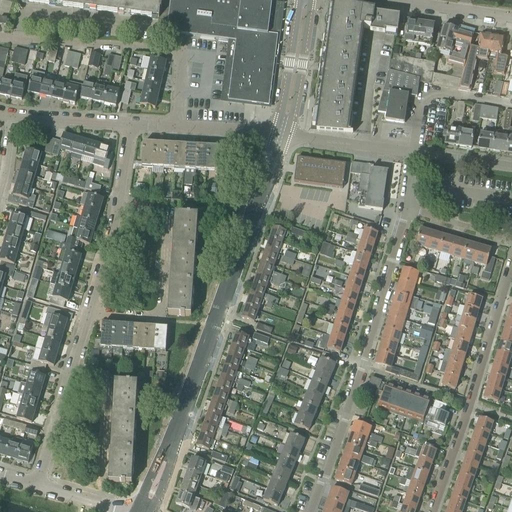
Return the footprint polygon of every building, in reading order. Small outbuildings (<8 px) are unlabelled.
[(89,10),(90,0),(55,0),(55,5),(89,10)] [(123,14),(125,0),(90,0),(89,10),(123,14)] [(158,18),(159,0),(125,0),(123,14),(158,18)] [(159,0),(157,31),(235,41),(227,101),(267,106),(280,11),(276,5),(237,0),(159,0)] [(345,132),(359,32),(360,28),(363,28),(397,33),(399,17),(374,14),(374,12),(373,11),(372,13),(328,7),(324,38),(326,38),(314,127),(331,130),(350,133),(350,132),(345,132)] [(418,44),(420,23),(407,21),(404,42),(418,44)] [(434,25),(420,23),(418,44),(431,46),(434,25)] [(458,32),(458,31),(443,27),(440,39),(441,39),(438,50),(450,54),(451,55),(458,32)] [(459,27),(458,31),(458,32),(451,55),(450,54),(447,64),(454,66),(464,69),(468,54),(468,52),(470,48),(474,32),(459,27)] [(490,45),(491,37),(490,35),(487,35),(486,36),(479,35),(477,48),(476,60),(488,62),(488,59),(489,54),(490,45)] [(503,38),(491,37),(489,54),(488,59),(496,60),(494,76),(505,77),(507,64),(508,64),(508,63),(507,63),(508,58),(501,56),(503,38)] [(17,64),(20,50),(14,48),(10,63),(17,64)] [(50,48),(47,62),(54,64),(57,50),(50,48)] [(477,48),(470,48),(468,52),(468,54),(464,69),(463,69),(460,80),(458,90),(457,91),(469,93),(476,60),(477,48)] [(27,52),(20,50),(17,64),(24,66),(27,52)] [(71,69),(74,54),(67,52),(63,67),(71,69)] [(390,59),(387,73),(392,74),(396,61),(397,58),(398,58),(399,53),(392,52),(390,59)] [(80,55),(74,54),(71,69),(77,70),(80,55)] [(100,56),(91,54),(88,66),(97,69),(100,56)] [(111,72),(115,56),(108,55),(105,70),(111,72)] [(121,58),(115,56),(111,72),(118,73),(121,58)] [(150,58),(147,70),(163,74),(166,62),(150,58)] [(398,58),(397,58),(396,61),(392,74),(419,81),(418,83),(431,86),(433,76),(435,64),(419,61),(415,61),(398,58)] [(464,69),(454,66),(451,79),(460,80),(463,69),(464,69)] [(160,85),(163,74),(147,70),(145,81),(160,85)] [(44,75),(32,72),(27,93),(39,96),(42,81),(44,75)] [(418,85),(418,83),(419,81),(392,74),(387,73),(377,113),(386,114),(385,122),(403,124),(408,97),(416,98),(418,85)] [(451,79),(433,76),(431,86),(458,90),(460,80),(451,79)] [(12,82),(1,80),(0,81),(0,82),(0,95),(9,98),(12,82)] [(51,99),(55,84),(42,81),(39,96),(51,99)] [(97,81),(96,86),(92,101),(103,104),(107,89),(108,84),(97,81)] [(157,97),(160,85),(145,81),(142,93),(157,97)] [(24,85),(12,82),(9,98),(20,100),(24,85)] [(77,92),(81,93),(83,86),(67,83),(66,86),(62,102),(62,103),(63,104),(68,105),(69,104),(69,103),(74,104),(77,92)] [(92,101),(96,86),(84,83),(83,86),(81,93),(80,98),(92,101)] [(503,84),(497,83),(495,94),(500,95),(503,84)] [(62,102),(66,86),(55,84),(51,99),(62,102)] [(119,92),(107,89),(103,104),(115,107),(119,92)] [(130,90),(129,90),(123,89),(120,103),(127,105),(130,90)] [(154,109),(157,97),(142,93),(139,105),(154,109)] [(456,119),(462,120),(464,104),(458,103),(456,119)] [(472,122),(478,123),(479,120),(481,107),(474,106),(472,122)] [(498,110),(481,107),(479,120),(496,122),(498,110)] [(505,153),(509,129),(511,112),(504,111),(501,133),(494,132),(491,152),(505,153)] [(458,147),(460,131),(448,129),(445,145),(458,147)] [(473,133),(460,131),(458,147),(471,149),(473,133)] [(491,152),(494,132),(493,136),(480,134),(477,149),(491,152)] [(74,138),(63,134),(60,142),(61,142),(59,150),(70,153),(74,138)] [(50,154),(54,140),(47,138),(43,152),(50,154)] [(81,157),(86,141),(74,138),(70,153),(81,157)] [(60,142),(54,140),(50,154),(57,157),(59,150),(61,142),(60,142)] [(97,145),(86,141),(81,157),(92,160),(97,145)] [(152,168),(153,144),(142,143),(141,167),(152,168)] [(163,168),(164,144),(153,144),(152,168),(163,168)] [(173,169),(175,145),(164,144),(163,168),(173,169)] [(109,148),(97,145),(92,160),(91,164),(103,168),(102,169),(107,170),(111,155),(107,154),(109,148)] [(184,170),(186,146),(175,145),(173,169),(184,170)] [(196,146),(186,146),(184,170),(184,177),(183,186),(191,186),(192,177),(194,177),(195,170),(196,146)] [(206,171),(207,147),(196,146),(195,170),(206,171)] [(218,148),(207,147),(206,171),(216,172),(218,148)] [(26,149),(22,161),(37,166),(41,154),(26,149)] [(346,165),(297,158),(294,182),(309,185),(342,189),(346,165)] [(34,178),(37,166),(22,161),(19,173),(34,178)] [(351,163),(350,167),(349,174),(360,176),(357,194),(360,195),(358,208),(382,212),(384,202),(381,202),(386,173),(388,173),(388,172),(373,170),(373,169),(371,168),(371,166),(351,163)] [(30,189),(34,178),(19,173),(15,185),(30,189)] [(73,186),(74,181),(63,177),(61,183),(73,186)] [(92,180),(87,179),(84,189),(98,193),(100,187),(91,184),(92,180)] [(84,190),(85,184),(74,181),(73,186),(84,190)] [(29,195),(30,189),(15,185),(12,196),(19,198),(17,205),(32,209),(35,197),(29,195)] [(79,205),(84,207),(99,211),(103,199),(83,193),(79,205)] [(52,210),(59,212),(60,205),(54,203),(52,210)] [(50,207),(43,205),(41,212),(48,214),(50,207)] [(99,211),(84,207),(81,218),(96,222),(99,211)] [(29,217),(31,212),(16,208),(14,215),(12,214),(8,226),(23,230),(27,218),(29,219),(29,217)] [(46,217),(31,212),(29,217),(45,221),(46,217)] [(174,215),(172,251),(176,252),(176,249),(195,250),(197,217),(174,215)] [(92,234),(96,222),(81,218),(76,217),(72,228),(92,234)] [(23,230),(8,226),(5,237),(20,242),(23,230)] [(89,245),(92,234),(72,228),(69,239),(67,238),(65,245),(80,249),(82,243),(89,245)] [(274,228),(269,240),(282,245),(286,233),(274,228)] [(305,240),(307,234),(292,228),(290,234),(305,240)] [(364,230),(360,242),(373,246),(377,234),(373,233),(364,230)] [(427,250),(432,233),(420,230),(415,247),(427,250)] [(65,236),(48,231),(46,239),(59,243),(62,244),(65,236)] [(439,254),(444,237),(432,233),(427,250),(439,254)] [(16,253),(20,242),(5,237),(3,237),(1,243),(3,244),(1,249),(16,253)] [(450,257),(455,240),(444,237),(439,254),(450,257)] [(278,256),(282,245),(269,240),(265,251),(278,256)] [(462,261),(467,244),(455,240),(450,257),(462,261)] [(373,246),(360,242),(357,254),(369,258),(373,246)] [(78,255),(80,249),(65,245),(62,244),(59,243),(58,249),(60,250),(57,262),(62,263),(77,268),(80,256),(78,255)] [(328,245),(323,243),(319,255),(324,257),(328,245)] [(474,264),(478,247),(467,244),(462,261),(474,264)] [(491,251),(478,247),(474,264),(486,268),(484,273),(482,273),(480,279),(488,282),(494,259),(488,258),(491,251)] [(13,265),(16,253),(1,249),(0,253),(0,261),(0,262),(0,267),(13,271),(15,265),(13,265)] [(192,284),(195,250),(176,249),(176,252),(172,251),(170,279),(174,279),(174,282),(192,284)] [(274,267),(278,256),(265,251),(262,262),(274,267)] [(286,252),(284,258),(288,260),(295,262),(297,256),(286,252)] [(357,254),(352,253),(350,259),(345,257),(343,263),(353,266),(366,270),(369,258),(357,254)] [(288,260),(284,258),(282,264),(293,268),(295,262),(288,260)] [(345,264),(335,261),(334,266),(343,269),(345,264)] [(272,272),(274,267),(262,262),(258,273),(284,283),(286,277),(272,272)] [(73,279),(77,268),(62,263),(59,274),(58,275),(73,279)] [(305,264),(303,276),(310,277),(313,266),(305,264)] [(319,276),(329,281),(334,270),(324,266),(319,276)] [(362,282),(366,270),(353,266),(349,278),(362,282)] [(11,278),(13,271),(0,267),(0,286),(1,287),(5,276),(11,278)] [(402,270),(399,281),(415,286),(418,275),(402,270)] [(13,279),(24,283),(26,275),(16,272),(13,279)] [(70,290),(73,279),(58,275),(59,274),(53,273),(49,284),(55,286),(70,290)] [(284,283),(258,273),(254,285),(266,289),(268,284),(284,290),(286,284),(284,283)] [(434,282),(449,287),(450,281),(436,276),(434,282)] [(358,294),(362,282),(349,278),(346,290),(358,294)] [(190,317),(192,284),(174,282),(174,279),(170,279),(167,315),(190,317)] [(322,282),(312,279),(310,284),(320,288),(322,282)] [(343,284),(333,281),(331,286),(341,289),(343,284)] [(411,298),(415,286),(399,281),(395,293),(411,298)] [(266,289),(254,285),(250,296),(262,301),(268,303),(272,305),(275,299),(264,295),(266,289)] [(66,302),(70,290),(55,286),(52,297),(50,297),(48,304),(62,308),(64,302),(66,302)] [(354,305),(358,294),(346,290),(342,301),(354,305)] [(408,310),(411,298),(395,293),(392,305),(408,310)] [(258,312),(262,301),(250,296),(245,308),(258,312)] [(468,296),(465,307),(478,311),(482,300),(468,296)] [(351,317),(354,305),(342,301),(338,313),(351,317)] [(26,303),(21,319),(27,320),(32,304),(26,303)] [(404,321),(408,310),(392,305),(388,317),(404,321)] [(46,315),(43,326),(63,332),(67,320),(59,318),(61,312),(47,307),(45,314),(46,315)] [(477,316),(478,311),(465,307),(462,318),(475,322),(476,322),(477,322),(479,317),(478,316),(477,316)] [(254,324),(258,312),(245,308),(241,319),(254,324)] [(432,309),(430,316),(436,318),(438,311),(432,309)] [(347,329),(351,317),(338,313),(334,325),(347,329)] [(436,318),(430,316),(427,324),(434,326),(436,318)] [(401,333),(404,321),(388,317),(385,329),(401,333)] [(472,334),(475,322),(462,318),(462,319),(456,317),(455,322),(460,324),(458,330),(472,334)] [(111,348),(113,324),(101,324),(99,350),(111,351),(111,348)] [(122,349),(124,325),(113,324),(111,348),(122,349)] [(270,336),(270,335),(272,330),(257,324),(255,330),(270,336)] [(132,350),(134,326),(124,325),(122,349),(132,350)] [(343,341),(347,329),(334,325),(331,337),(343,341)] [(63,332),(43,326),(42,326),(40,331),(46,333),(45,339),(60,343),(63,332)] [(143,351),(145,327),(134,326),(132,350),(143,351)] [(154,352),(156,328),(145,327),(143,351),(154,352)] [(433,330),(422,327),(420,333),(431,336),(433,330)] [(167,328),(156,328),(154,352),(165,352),(167,328)] [(397,346),(401,333),(385,329),(381,341),(397,346)] [(468,345),(472,334),(458,330),(455,341),(468,345)] [(511,344),(511,332),(504,330),(500,341),(511,344)] [(236,334),(232,346),(244,350),(248,339),(236,334)] [(266,345),(269,339),(254,334),(251,340),(266,345)] [(339,353),(343,341),(331,337),(327,349),(339,353)] [(56,355),(60,343),(45,339),(41,350),(41,351),(56,355)] [(394,357),(397,346),(381,341),(378,353),(394,357)] [(465,356),(468,345),(455,341),(452,352),(465,356)] [(511,344),(500,341),(497,353),(511,357),(511,358),(511,344)] [(240,361),(244,350),(232,346),(228,357),(240,361)] [(53,367),(56,355),(41,351),(41,350),(35,348),(31,360),(29,366),(44,370),(46,365),(53,367)] [(462,368),(465,356),(452,352),(446,351),(442,362),(448,364),(462,368)] [(394,357),(378,353),(374,364),(390,369),(394,357)] [(507,368),(511,358),(511,357),(497,353),(493,364),(507,368)] [(236,373),(240,361),(228,357),(224,368),(236,373)] [(247,357),(245,363),(255,367),(257,361),(247,357)] [(320,359),(316,370),(330,376),(335,365),(320,359)] [(289,370),(292,363),(285,360),(282,367),(289,370)] [(458,379),(462,368),(448,364),(442,362),(439,373),(445,375),(458,379)] [(253,372),(255,367),(245,363),(243,369),(253,372)] [(504,380),(507,368),(493,364),(490,376),(504,380)] [(44,370),(29,366),(25,365),(23,370),(24,370),(22,376),(28,378),(26,384),(41,389),(41,388),(42,389),(44,388),(45,383),(44,382),(43,382),(44,377),(42,376),(44,370)] [(232,384),(236,373),(224,368),(220,380),(232,384)] [(288,373),(279,369),(276,376),(285,379),(288,373)] [(326,387),(330,376),(316,370),(311,382),(326,387)] [(419,377),(401,371),(399,376),(417,383),(419,377)] [(455,391),(458,379),(445,375),(441,387),(455,391)] [(500,391),(504,380),(490,376),(487,387),(500,391)] [(228,395),(232,384),(220,380),(216,391),(228,395)] [(239,380),(238,385),(247,389),(249,383),(239,380)] [(383,384),(371,380),(369,386),(380,390),(383,384)] [(114,382),(111,419),(116,419),(116,416),(134,417),(136,384),(114,382)] [(321,399),(326,387),(311,382),(307,393),(321,399)] [(37,400),(41,389),(26,384),(22,396),(37,400)] [(245,395),(247,389),(238,385),(236,391),(245,395)] [(386,385),(378,408),(388,412),(396,388),(386,385)] [(497,403),(500,391),(487,387),(483,399),(497,403)] [(388,412),(387,414),(396,417),(404,391),(396,388),(388,412)] [(270,390),(265,403),(269,405),(275,392),(270,390)] [(224,407),(228,395),(216,391),(212,402),(224,407)] [(404,391),(396,417),(404,420),(413,394),(404,391)] [(316,410),(321,399),(307,393),(302,404),(316,410)] [(413,394),(404,420),(413,423),(422,398),(418,397),(418,396),(413,394)] [(34,411),(37,400),(22,396),(19,407),(34,411)] [(422,398),(413,423),(422,426),(427,411),(426,411),(430,401),(422,398)] [(220,418),(224,407),(212,402),(208,414),(220,418)] [(446,406),(434,402),(426,427),(437,431),(439,426),(444,428),(448,416),(443,415),(446,406)] [(264,417),(269,405),(265,403),(259,415),(264,417)] [(316,410),(302,404),(298,415),(312,421),(316,410)] [(30,423),(34,411),(19,407),(15,419),(30,423)] [(216,429),(220,418),(208,414),(204,425),(216,429)] [(308,432),(312,421),(298,415),(293,426),(308,432)] [(132,450),(134,417),(116,416),(116,419),(111,419),(110,446),(114,446),(114,449),(132,450)] [(362,417),(360,422),(372,426),(374,421),(362,417)] [(479,419),(475,430),(489,435),(493,423),(479,419)] [(13,429),(14,423),(3,420),(1,425),(13,429)] [(24,432),(26,427),(14,423),(13,429),(24,432)] [(370,428),(354,423),(350,435),(366,440),(377,444),(379,438),(374,436),(368,434),(370,428)] [(212,441),(216,429),(204,425),(200,436),(212,441)] [(26,427),(24,432),(24,433),(36,437),(38,430),(26,427)] [(485,446),(489,435),(475,430),(471,441),(485,446)] [(289,435),(285,446),(299,452),(304,441),(289,435)] [(366,440),(350,435),(346,446),(362,452),(364,445),(375,449),(377,444),(366,440)] [(209,452),(212,441),(200,436),(196,447),(209,452)] [(9,442),(0,439),(0,455),(4,457),(9,442)] [(16,460),(20,445),(22,440),(15,439),(14,444),(9,442),(4,457),(16,460)] [(481,458),(485,446),(471,441),(467,453),(481,458)] [(501,442),(497,451),(503,453),(506,444),(501,442)] [(32,449),(20,445),(16,460),(15,461),(16,463),(21,464),(22,463),(22,462),(27,464),(32,449)] [(436,452),(419,445),(417,451),(407,448),(405,453),(404,453),(403,454),(432,464),(436,452)] [(131,483),(132,450),(114,449),(114,446),(110,446),(108,482),(131,483)] [(295,463),(299,452),(285,446),(280,457),(295,463)] [(360,457),(362,452),(346,446),(342,458),(358,463),(360,457)] [(390,447),(386,458),(392,459),(395,449),(390,447)] [(210,458),(225,464),(227,458),(212,452),(210,458)] [(477,469),(481,458),(467,453),(463,464),(477,469)] [(427,476),(432,464),(403,454),(401,460),(407,462),(407,461),(417,465),(416,467),(411,466),(410,469),(415,471),(427,476)] [(290,474),(295,463),(280,457),(276,469),(290,474)] [(373,462),(360,457),(358,463),(370,467),(373,462)] [(354,475),(358,463),(342,458),(338,469),(354,475)] [(192,459),(188,471),(201,476),(205,464),(192,459)] [(473,480),(477,469),(463,464),(459,475),(473,480)] [(219,473),(231,477),(233,471),(222,467),(219,473)] [(286,485),(290,474),(276,469),(271,480),(286,485)] [(350,487),(354,475),(338,469),(334,481),(350,487)] [(198,487),(201,476),(188,471),(184,482),(198,487)] [(427,476),(415,471),(411,483),(423,487),(427,476)] [(229,477),(217,473),(215,479),(227,484),(229,477)] [(471,486),(473,480),(459,475),(455,487),(473,493),(474,488),(471,486)] [(237,477),(231,489),(240,493),(245,480),(237,477)] [(419,499),(423,487),(411,483),(406,481),(401,479),(399,485),(409,488),(406,495),(419,499)] [(281,497),(286,485),(271,480),(267,491),(281,497)] [(193,498),(198,487),(184,482),(180,493),(193,498)] [(376,499),(379,493),(359,486),(357,492),(376,499)] [(472,493),(473,493),(455,487),(451,498),(465,503),(469,492),(472,493)] [(347,494),(331,488),(327,500),(343,506),(348,507),(350,502),(345,500),(347,494)] [(221,500),(224,493),(218,491),(215,498),(221,500)] [(277,507),(281,497),(267,491),(262,501),(277,507)] [(189,510),(193,498),(180,493),(176,505),(189,510)] [(230,495),(224,493),(221,500),(218,507),(224,510),(230,495)] [(415,511),(419,499),(406,495),(402,506),(415,511)] [(218,507),(221,500),(215,498),(213,505),(218,507)] [(455,511),(462,511),(465,503),(451,498),(447,509),(455,511)] [(323,511),(341,511),(343,506),(327,500),(323,511)] [(371,511),(373,510),(350,502),(348,507),(348,508),(353,510),(360,511),(371,511)]
